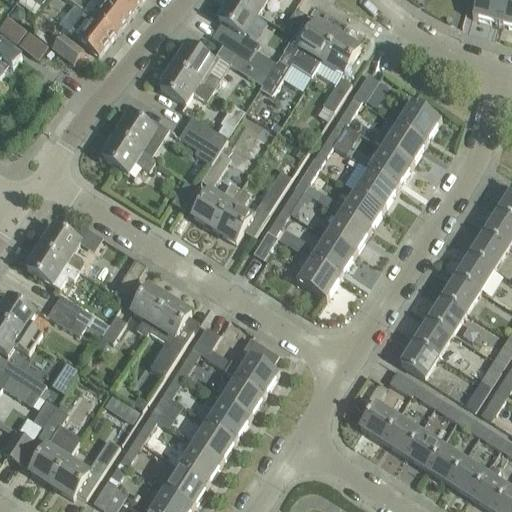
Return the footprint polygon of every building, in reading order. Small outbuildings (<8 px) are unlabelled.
[(99,0),(107,6),(95,20),(117,36),(135,14),(117,0),(99,0)] [(117,0),(135,14),(145,0),(117,0)] [(233,0),(233,2),(259,18),(269,0),(233,0)] [(478,0),(473,19),(499,26),(506,0),(478,0)] [(511,0),(506,0),(499,26),(511,29),(511,0)] [(259,18),(233,2),(219,23),(245,39),(259,18)] [(17,9),(10,19),(21,27),(25,21),(24,14),(17,9)] [(117,36),(95,20),(86,12),(68,35),(99,60),(117,36)] [(297,12),(283,33),(294,40),(307,21),(308,19),(297,12)] [(263,90),(261,93),(273,100),(292,69),(312,81),(316,76),(322,66),(339,39),(318,25),(316,27),(307,21),(294,40),(284,55),(285,55),(277,67),(270,77),(263,89),(263,90)] [(4,24),(0,29),(0,41),(17,53),(27,39),(4,24)] [(361,53),(339,39),(322,66),(344,80),(361,53)] [(29,40),(19,54),(39,68),(49,54),(29,40)] [(53,52),(75,68),(84,56),(63,40),(53,52)] [(0,82),(5,76),(2,73),(6,67),(13,72),(22,60),(0,43),(0,82)] [(188,49),(174,71),(214,97),(231,69),(263,89),(270,77),(248,64),(224,48),(213,65),(202,58),(204,55),(203,50),(196,46),(191,47),(189,49),(188,49)] [(255,53),(248,64),(270,77),(277,67),(255,53)] [(214,97),(174,71),(160,92),(186,108),(193,97),(208,106),(214,97)] [(369,77),(353,102),(361,107),(363,104),(366,106),(368,101),(379,84),(369,77)] [(323,111),(333,118),(347,96),(337,90),(323,111)] [(353,102),(339,124),(347,129),(361,107),(353,102)] [(412,105),(397,128),(427,147),(442,124),(412,105)] [(193,122),(187,132),(221,155),(228,144),(246,116),(236,110),(231,117),(229,116),(222,128),(224,129),(218,138),(215,136),(193,122)] [(131,118),(116,140),(142,157),(151,142),(161,148),(170,134),(160,127),(153,123),(149,130),(131,118)] [(339,124),(325,146),(332,151),(347,129),(339,124)] [(397,128),(383,150),(413,170),(427,147),(397,128)] [(213,168),(220,157),(221,155),(187,132),(180,143),(196,153),(194,156),(213,168)] [(142,157),(116,140),(103,161),(129,178),(136,167),(150,176),(156,166),(142,157)] [(325,146),(310,169),(318,174),(332,151),(325,146)] [(383,150),(369,173),(399,192),(413,170),(383,150)] [(220,157),(213,168),(206,179),(218,186),(231,164),(220,157)] [(310,169),(296,191),(304,196),(318,174),(310,169)] [(369,173),(355,195),(385,214),(399,192),(369,173)] [(281,175),(258,211),(269,218),(292,182),(281,175)] [(183,189),(172,206),(183,213),(194,196),(196,192),(186,185),(183,189)] [(194,219),(216,234),(242,193),(233,187),(222,203),(209,195),(194,219)] [(296,191),(282,213),(290,218),(304,196),(296,191)] [(242,193),(216,234),(236,247),(256,216),(245,209),(252,199),(242,193)] [(511,194),(500,213),(511,221),(511,194)] [(355,195),(340,217),(370,236),(385,214),(355,195)] [(282,213),(268,236),(276,241),(290,218),(282,213)] [(511,221),(500,213),(486,235),(509,250),(511,244),(511,221)] [(340,217),(326,239),(356,258),(370,236),(340,217)] [(55,230),(41,251),(80,275),(84,269),(83,263),(74,257),(81,246),(55,230)] [(286,233),(280,243),(292,250),(297,240),(286,233)] [(486,235),(472,257),(495,272),(509,250),(486,235)] [(268,236),(254,257),(264,264),(278,242),(276,241),(268,236)] [(326,239),(312,262),(342,281),(356,258),(326,239)] [(80,275),(41,251),(28,273),(53,289),(54,289),(60,293),(68,280),(74,284),(80,275)] [(342,281),(312,262),(303,257),(298,265),(306,270),(297,285),(327,304),(342,281)] [(472,257),(458,280),(481,294),(495,272),(472,257)] [(115,298),(125,304),(147,270),(136,263),(115,298)] [(458,280),(444,302),(467,316),(481,294),(458,280)] [(153,329),(154,329),(170,303),(149,290),(132,315),(144,323),(136,334),(146,340),(149,336),(153,329)] [(55,310),(103,341),(109,330),(61,300),(55,310)] [(10,301),(0,316),(0,324),(36,348),(44,336),(31,328),(37,318),(27,311),(10,301)] [(444,302),(429,324),(453,338),(467,316),(444,302)] [(153,329),(149,336),(167,347),(165,351),(151,371),(166,380),(179,360),(194,336),(184,330),(192,317),(170,303),(154,329),(153,329)] [(101,343),(103,341),(55,310),(48,322),(80,342),(85,333),(101,343)] [(116,319),(109,330),(103,341),(115,349),(128,327),(116,319)] [(0,354),(9,361),(16,351),(26,357),(27,356),(30,358),(36,348),(0,324),(0,354)] [(429,324),(415,346),(439,360),(453,338),(429,324)] [(196,348),(193,352),(201,357),(207,361),(212,354),(221,340),(207,331),(196,348)] [(511,345),(507,342),(493,364),(503,370),(511,356),(511,345)] [(225,375),(236,382),(265,400),(279,377),(272,373),(280,361),(252,343),(244,355),(250,360),(243,371),(232,364),(225,375)] [(439,360),(415,346),(401,368),(425,383),(439,360)] [(187,379),(201,357),(193,352),(179,374),(187,379)] [(460,373),(460,374),(489,393),(503,370),(493,364),(480,386),(460,373)] [(16,371),(10,381),(40,400),(46,390),(16,371)] [(172,402),(187,379),(179,374),(165,397),(172,402)] [(489,393),(460,374),(446,396),(465,408),(465,409),(475,415),(489,393)] [(412,401),(413,398),(419,389),(397,375),(389,386),(412,401)] [(511,376),(510,375),(496,397),(505,403),(511,392),(511,376)] [(40,400),(10,381),(3,392),(33,411),(40,400)] [(236,382),(222,404),(250,423),(265,400),(236,382)] [(413,398),(435,412),(441,403),(419,389),(413,398)] [(166,413),(172,402),(165,397),(151,419),(158,424),(166,429),(173,418),(166,413)] [(505,403),(496,397),(482,419),(492,425),(505,403)] [(40,400),(33,411),(41,416),(47,405),(40,400)] [(139,400),(134,408),(144,414),(149,406),(140,401),(139,400)] [(435,412),(457,426),(463,417),(441,403),(435,412)] [(222,404),(208,426),(236,445),(250,423),(222,404)] [(41,416),(35,425),(45,432),(57,412),(47,405),(41,416)] [(31,475),(53,489),(69,464),(83,442),(63,429),(69,419),(66,417),(69,411),(61,406),(57,412),(45,432),(44,434),(54,440),(42,458),(31,475)] [(361,431),(383,445),(398,421),(376,407),(361,431)] [(132,411),(124,423),(132,428),(140,416),(132,411)] [(457,426),(479,440),(485,431),(463,417),(457,426)] [(144,446),(158,424),(151,419),(136,441),(144,446)] [(383,445),(405,459),(420,435),(398,421),(383,445)] [(208,426),(193,449),(222,467),(236,445),(208,426)] [(479,440),(501,454),(507,445),(485,431),(479,440)] [(2,456),(21,468),(34,447),(16,435),(2,456)] [(405,459),(427,473),(442,450),(420,435),(405,459)] [(130,468),(144,446),(136,441),(122,463),(130,468)] [(69,464),(53,489),(74,502),(77,497),(86,503),(120,451),(109,444),(89,476),(69,464)] [(501,454),(511,461),(511,447),(507,445),(501,454)] [(193,449),(179,471),(208,489),(222,467),(193,449)] [(427,473),(449,488),(465,464),(442,450),(427,473)] [(158,487),(130,468),(122,463),(108,486),(116,491),(116,490),(123,478),(152,497),(158,487)] [(449,488),(471,502),(487,478),(486,478),(465,464),(449,488)] [(471,502),(487,511),(495,511),(509,492),(496,484),(502,475),(492,469),(487,478),(471,502)] [(179,471),(165,493),(194,511),(208,489),(179,471)] [(105,511),(118,492),(116,490),(116,491),(108,486),(94,508),(101,511),(105,511)] [(511,511),(511,493),(509,492),(495,511),(511,511)] [(165,493),(153,511),(193,511),(194,511),(165,493)]
